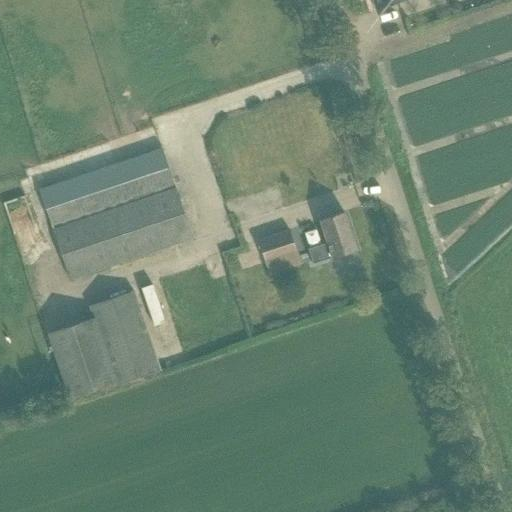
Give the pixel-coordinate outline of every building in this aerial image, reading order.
[(371,0),(374,9),(398,1),(402,0),(371,0)] [(486,29),(397,59),(405,85),(413,94),(407,100),(454,240),(473,233),(477,238),(492,233),(496,247),(511,232),(511,12),(499,17),(486,29)] [(70,281),(193,238),(162,149),(40,191),(70,281)] [(33,257),(52,252),(39,197),(19,202),(33,257)] [(327,243),(308,249),(312,264),(331,258),(336,256),(355,250),(355,248),(351,237),(343,212),(324,218),(319,220),(327,243)] [(297,254),(289,230),(257,241),(264,264),(297,254)] [(158,288),(169,328),(191,322),(179,282),(158,288)] [(93,318),(47,334),(69,398),(115,382),(116,385),(160,370),(136,299),(139,298),(136,291),(89,307),(93,318)]
